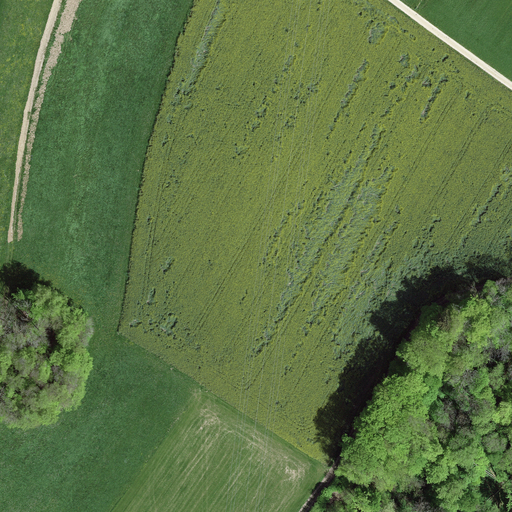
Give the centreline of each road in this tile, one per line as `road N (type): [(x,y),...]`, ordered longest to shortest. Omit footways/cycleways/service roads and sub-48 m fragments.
road 1 (track): [(511,278),(451,297),(428,316),(303,511)]
road 2 (track): [(399,0),(511,86)]
